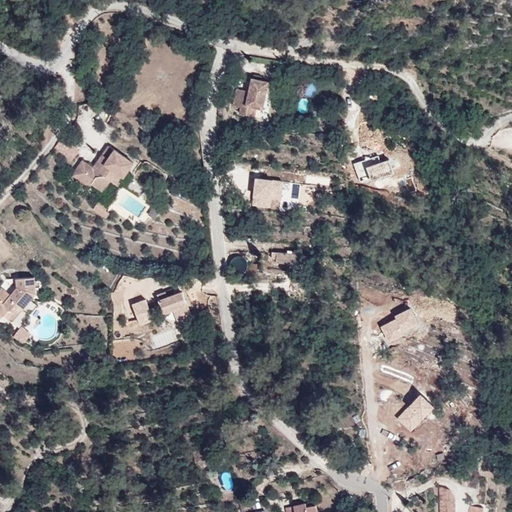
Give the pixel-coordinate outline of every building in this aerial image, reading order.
[(268,82),(261,80),(253,79),(252,79),(250,91),(237,89),(234,106),(242,107),(240,114),(255,117),(257,107),(263,109),(267,91),(268,82)] [(273,93),(275,84),(268,82),(267,91),(273,93)] [(127,172),(133,163),(109,146),(98,161),(104,166),(102,169),(97,170),(93,168),(83,161),(73,175),(90,187),(92,184),(103,191),(110,180),(115,184),(124,170),(127,172)] [(104,166),(98,161),(93,168),(97,170),(102,169),(104,166)] [(118,186),(127,172),(124,170),(115,184),(118,186)] [(108,207),(99,201),(93,209),(106,218),(109,213),(106,211),(108,207)] [(299,254),(299,251),(288,250),(288,253),(277,252),(276,262),(303,264),(303,254),(299,254)] [(249,271),(258,271),(258,263),(249,263),(249,271)] [(23,310),(36,293),(35,277),(17,278),(18,287),(11,295),(5,289),(0,294),(0,319),(4,315),(9,309),(14,313),(19,306),(23,310)] [(190,313),(182,292),(175,294),(175,293),(174,291),(173,290),(173,289),(172,289),(157,295),(164,313),(172,309),(176,319),(190,313)] [(12,322),(23,310),(19,306),(14,313),(9,309),(4,315),(12,322)] [(176,319),(172,309),(164,313),(168,322),(176,319)] [(23,345),(32,335),(22,326),(13,336),(23,345)] [(154,347),(177,342),(174,330),(152,335),(154,347)] [(447,382),(451,374),(438,368),(439,365),(436,364),(433,364),(432,365),(431,368),(431,370),(432,372),(435,373),(434,376),(432,375),(424,388),(425,389),(421,396),(427,399),(429,396),(432,398),(437,389),(445,392),(450,383),(447,382)] [(455,511),(456,511),(455,499),(453,493),(450,490),(447,488),(444,487),(443,487),(440,487),(440,511),(455,511)] [(252,501),(251,495),(245,497),(245,494),(242,495),(243,501),(240,502),(241,508),(250,506),(249,501),(252,501)] [(317,511),(316,505),(307,507),(306,503),(294,505),(294,506),(286,508),(286,511),(317,511)]
